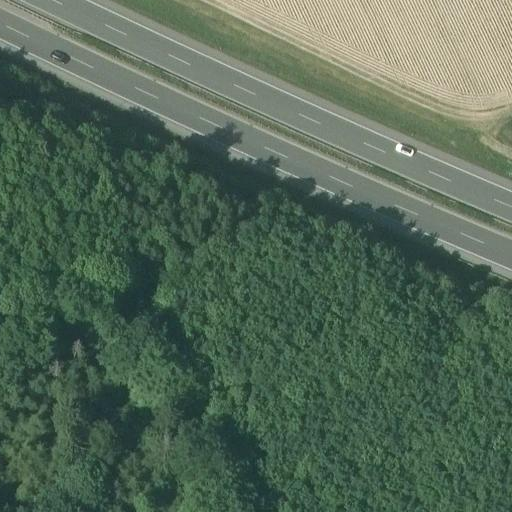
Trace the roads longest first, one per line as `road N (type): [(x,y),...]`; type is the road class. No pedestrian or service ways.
road 1 (motorway): [(0,23),(511,257)]
road 2 (motorway): [(511,207),(51,0)]
road 3 (track): [(511,112),(478,127),(207,0)]
